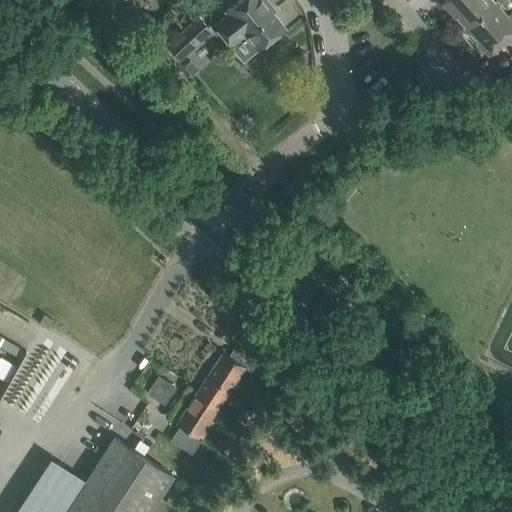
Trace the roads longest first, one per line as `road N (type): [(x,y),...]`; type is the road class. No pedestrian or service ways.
road 1 (unclassified): [(215,226),(0,27)]
road 2 (unclassified): [(325,329),(511,504)]
road 3 (unclassified): [(215,226),(299,141),(345,122)]
road 4 (unclassified): [(345,122),(511,96)]
road 5 (residential): [(345,122),(325,0)]
